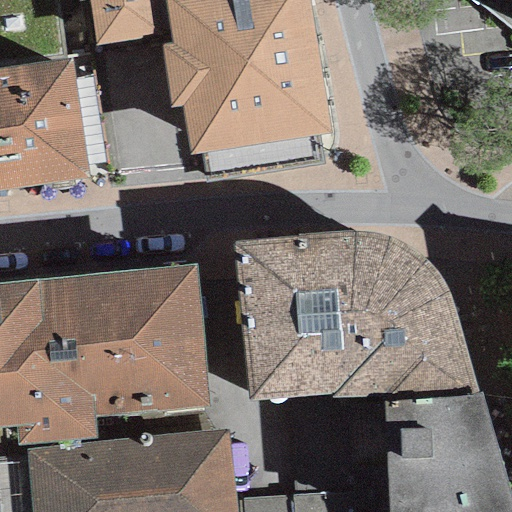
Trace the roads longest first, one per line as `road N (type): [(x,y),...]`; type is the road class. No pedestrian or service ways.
road 1 (residential): [(0,236),(435,203)]
road 2 (residential): [(352,0),(390,143),(435,203)]
